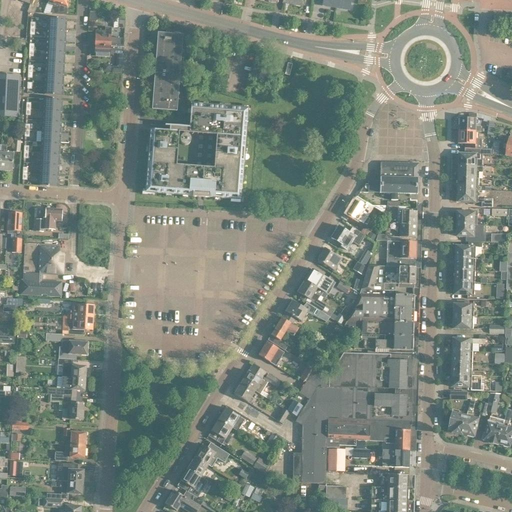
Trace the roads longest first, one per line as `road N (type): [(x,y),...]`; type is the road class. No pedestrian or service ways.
road 1 (residential): [(426,446),(434,160),(427,91)]
road 2 (residential): [(139,511),(322,221)]
road 3 (residential): [(121,211),(105,511)]
road 4 (unknown): [(144,271),(144,341),(219,344),(285,220)]
road 5 (secondary): [(393,57),(136,0)]
road 6 (residential): [(322,221),(121,211)]
road 7 (residential): [(136,0),(122,197)]
road 8 (residential): [(74,194),(80,0)]
road 9 (residential): [(322,221),(352,173),(371,109),(401,80)]
